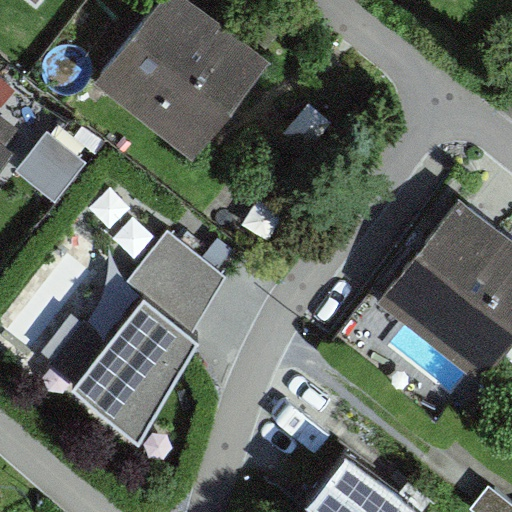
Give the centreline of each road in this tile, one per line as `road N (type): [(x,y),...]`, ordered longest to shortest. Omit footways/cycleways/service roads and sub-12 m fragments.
road 1 (residential): [(209,511),(230,432),(276,336),(416,139),(424,107),(402,57),(329,0)]
road 2 (residential): [(0,428),(94,511)]
